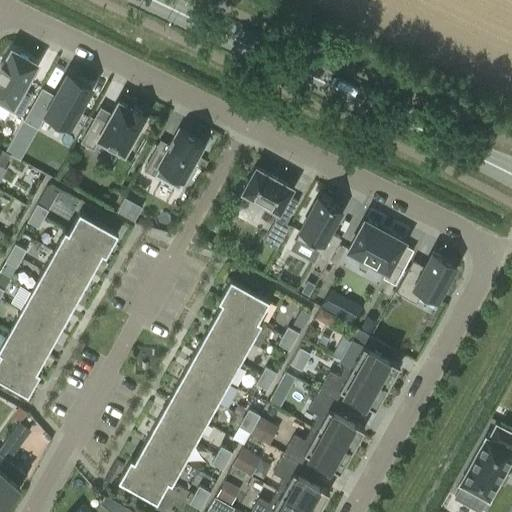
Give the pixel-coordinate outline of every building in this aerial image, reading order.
[(22,87),(36,62),(12,48),(3,64),(0,61),(0,96),(13,104),(11,108),(21,114),(33,93),(22,87)] [(41,87),(23,118),(37,126),(42,118),(66,131),(92,86),(68,72),(55,95),(41,87)] [(147,114),(133,106),(132,107),(120,100),(110,119),(97,112),(81,141),(94,148),(97,141),(123,156),(135,136),(138,137),(145,125),(142,123),(147,114)] [(158,144),(146,166),(156,172),(155,174),(180,187),(184,179),(204,143),(180,129),(168,150),(158,144)] [(0,160),(5,164),(11,154),(6,151),(0,147),(0,160)] [(292,187),(256,166),(242,191),(278,211),(275,217),(285,223),(298,201),(287,195),(292,187)] [(122,195),(115,209),(132,218),(140,204),(122,195)] [(297,238),(291,248),(313,260),(317,254),(318,254),(328,260),(341,237),(330,231),(342,208),(318,195),(295,237),(297,238)] [(48,209),(37,203),(32,212),(43,218),(48,209)] [(106,253),(118,232),(79,211),(68,230),(65,228),(64,229),(106,253)] [(43,218),(32,212),(27,220),(38,226),(43,218)] [(399,252),(406,241),(366,218),(349,249),(389,271),(384,279),(395,285),(410,258),(399,252)] [(106,254),(106,253),(64,229),(54,249),(92,270),(102,252),(106,254)] [(15,243),(10,251),(21,257),(26,249),(15,243)] [(42,269),(81,290),(92,270),(54,249),(42,269)] [(21,257),(10,251),(5,260),(16,266),(21,257)] [(408,267),(395,290),(416,302),(422,291),(437,299),(456,264),(432,251),(420,273),(408,267)] [(31,289),(69,311),(81,290),(42,269),(31,289)] [(261,321),(262,320),(258,318),(269,299),(231,278),(219,298),(261,321)] [(316,284),(308,280),(302,290),(310,295),(316,284)] [(20,309),(58,331),(69,311),(31,289),(20,309)] [(342,317),(351,301),(331,290),(322,306),(342,317)] [(261,321),(219,298),(219,300),(222,301),(211,321),(249,342),(261,321)] [(58,331),(20,309),(8,330),(47,351),(58,331)] [(309,314),(301,309),(293,323),(302,327),(309,314)] [(366,315),(359,327),(370,333),(376,321),(366,315)] [(249,342),(211,321),(200,341),(238,362),(249,342)] [(294,340),(299,332),(288,325),(283,334),(294,340)] [(347,347),(340,359),(347,363),(351,365),(387,385),(400,363),(379,352),(384,342),(358,328),(347,347)] [(0,344),(0,350),(40,372),(40,371),(37,369),(47,351),(8,330),(0,344)] [(294,340),(283,334),(278,343),(289,349),(294,340)] [(227,382),(238,362),(200,341),(189,360),(227,382)] [(294,355),(305,361),(311,351),(300,344),(294,355)] [(0,377),(28,393),(40,372),(0,350),(0,351),(1,352),(0,353),(0,377)] [(227,382),(189,360),(178,380),(216,401),(227,382)] [(354,396),(375,408),(387,385),(347,363),(340,375),(329,370),(319,389),(349,406),(354,396)] [(265,365),(261,374),(272,380),(277,372),(265,365)] [(277,385),(287,391),(295,377),(284,371),(277,385)] [(272,380),(261,374),(256,383),(267,389),(272,380)] [(216,401),(178,380),(167,399),(205,421),(216,401)] [(364,427),(344,415),(349,406),(319,389),(308,408),(318,413),(311,426),(352,449),(364,427)] [(167,399),(156,419),(194,440),(205,421),(167,399)] [(19,407),(13,416),(20,421),(23,416),(26,412),(19,407)] [(260,415),(249,408),(244,417),(255,423),(260,415)] [(33,416),(26,412),(23,416),(30,421),(33,416)] [(266,441),(276,424),(260,415),(255,423),(251,432),(250,433),(266,441)] [(255,423),(244,417),(239,426),(251,432),(255,423)] [(194,440),(156,419),(145,439),(184,460),(194,440)] [(459,481),(458,483),(460,484),(461,484),(486,498),(487,499),(489,500),(490,498),(511,458),(511,431),(496,423),(488,437),(487,436),(485,435),(484,436),(484,437),(460,481),(459,481)] [(311,426),(304,439),(294,433),(283,452),(314,469),(319,459),(340,471),(352,449),(311,426)] [(9,435),(0,447),(0,452),(7,459),(19,443),(9,435)] [(131,456),(130,457),(172,481),(184,460),(145,439),(135,458),(131,456)] [(232,451),(221,445),(216,453),(227,460),(232,451)] [(248,472),(258,456),(242,447),(233,463),(248,472)] [(0,507),(27,475),(7,459),(0,452),(0,507)] [(329,490),(309,478),(314,469),(283,452),(273,471),(283,477),(276,489),(317,511),(329,490)] [(223,468),(227,460),(216,453),(211,462),(223,468)] [(130,457),(119,478),(157,500),(168,480),(171,482),(172,481),(130,457)] [(230,504),(239,489),(225,481),(216,496),(230,504)] [(210,491),(199,484),(194,493),(205,499),(210,491)] [(276,489),(269,502),(259,496),(249,511),(316,511),(317,511),(276,489)] [(200,508),(205,499),(194,493),(189,502),(200,508)]
